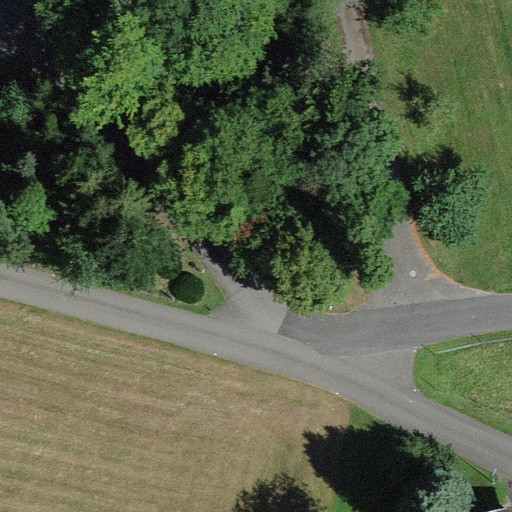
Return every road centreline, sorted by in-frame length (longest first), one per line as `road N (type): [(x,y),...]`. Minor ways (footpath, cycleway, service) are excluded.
road 1 (unknown): [(23,32),(123,94),(207,233),(258,297),(266,359)]
road 2 (residential): [(301,369),(0,285)]
road 3 (residential): [(511,461),(301,369)]
road 4 (residential): [(301,369),(405,314),(511,304)]
